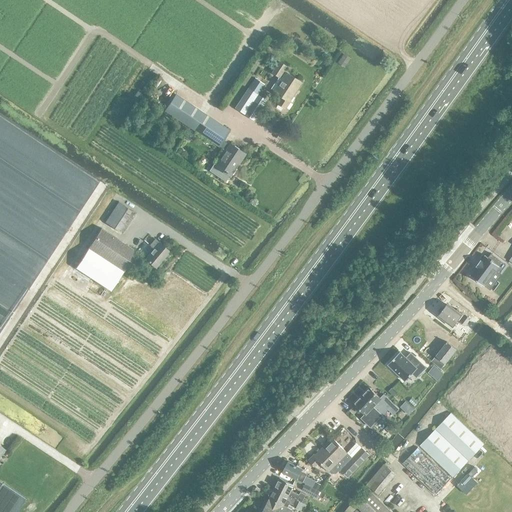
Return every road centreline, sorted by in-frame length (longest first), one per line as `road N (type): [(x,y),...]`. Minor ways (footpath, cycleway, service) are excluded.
road 1 (unclassified): [(67,511),(462,0)]
road 2 (primary): [(507,0),(125,511)]
road 3 (tertiary): [(219,511),(511,191)]
road 4 (track): [(0,339),(101,187)]
